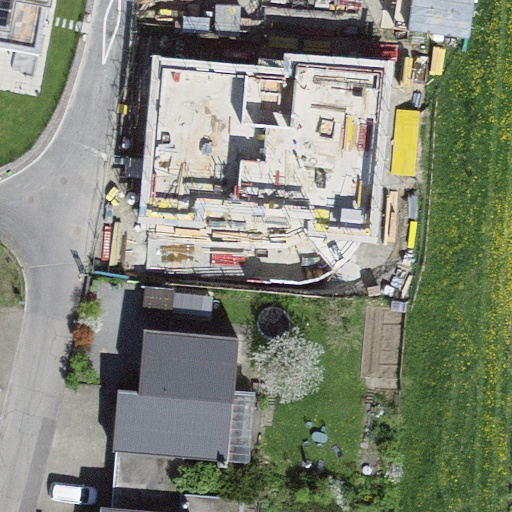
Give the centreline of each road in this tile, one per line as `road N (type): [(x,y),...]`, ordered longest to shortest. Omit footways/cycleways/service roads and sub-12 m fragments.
road 1 (residential): [(3,511),(73,206)]
road 2 (residential): [(73,206),(112,21)]
